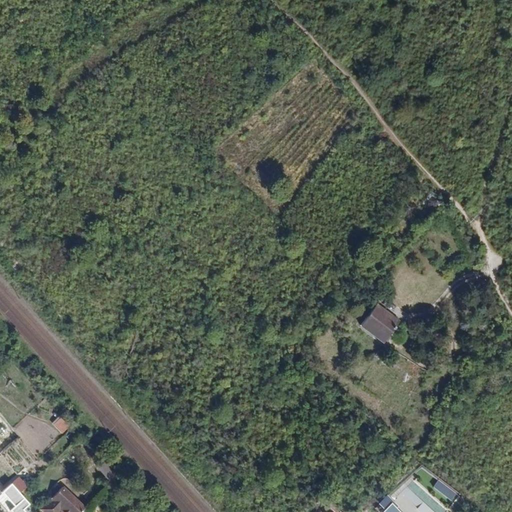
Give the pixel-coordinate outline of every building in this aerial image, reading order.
[(383,335),(394,317),(372,303),(355,329),(382,346),(387,338),(383,335)] [(51,423),(60,434),(68,427),(59,416),(51,423)] [(29,485),(34,481),(29,475),(24,480),(29,485)] [(27,511),(25,508),(31,503),(30,501),(22,493),(12,482),(0,493),(0,496),(14,511),(27,511)] [(54,496),(42,508),(46,511),(63,511),(67,509),(54,496)]
